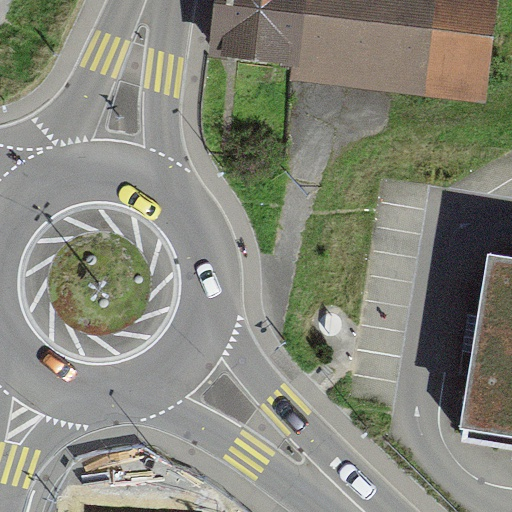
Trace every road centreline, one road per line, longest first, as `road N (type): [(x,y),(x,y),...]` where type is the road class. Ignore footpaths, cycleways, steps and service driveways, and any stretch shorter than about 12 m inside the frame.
road 1 (tertiary): [(366,511),(183,357)]
road 2 (tertiary): [(183,357),(204,324),(212,285),(206,246),(187,212),(156,187),(119,174)]
road 3 (residential): [(158,0),(136,67),(119,174)]
road 4 (tertiary): [(47,377),(74,389),(133,388),(183,357)]
road 5 (tertiary): [(119,174),(54,184),(6,230)]
